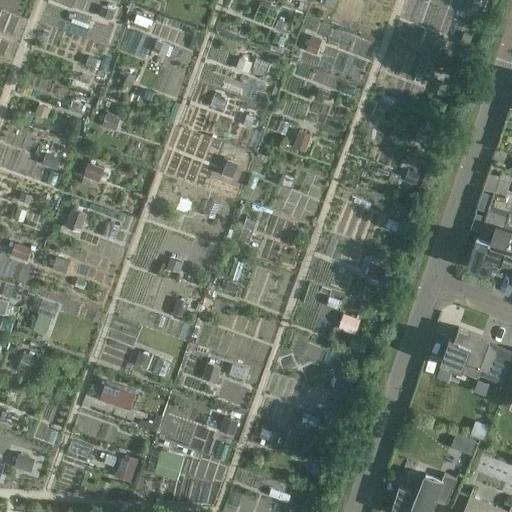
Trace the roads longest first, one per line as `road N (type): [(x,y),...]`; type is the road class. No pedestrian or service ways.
road 1 (residential): [(355,511),(432,277)]
road 2 (residential): [(432,277),(511,44)]
